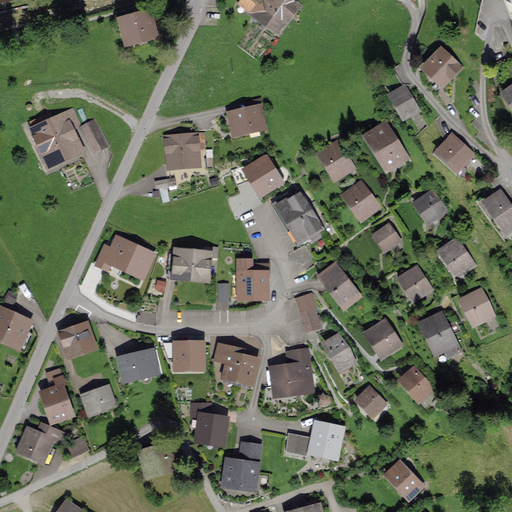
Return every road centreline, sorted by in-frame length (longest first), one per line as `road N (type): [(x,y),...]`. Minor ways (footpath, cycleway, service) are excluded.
road 1 (residential): [(66,291),(164,330),(260,323),(278,314),(285,271),(252,201)]
road 2 (residential): [(66,291),(192,25),(196,0)]
road 3 (residential): [(0,498),(162,423),(175,429),(220,511)]
road 4 (residential): [(0,444),(66,291)]
